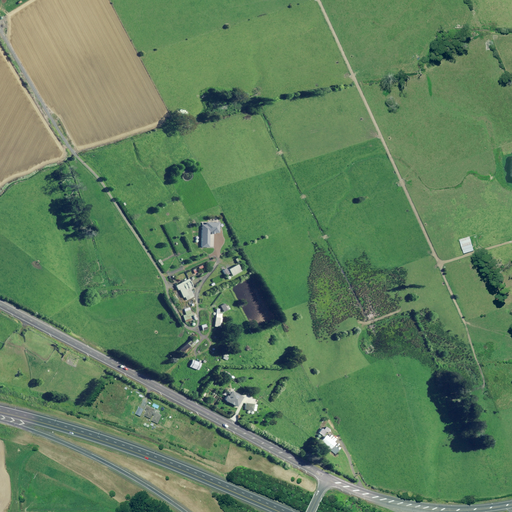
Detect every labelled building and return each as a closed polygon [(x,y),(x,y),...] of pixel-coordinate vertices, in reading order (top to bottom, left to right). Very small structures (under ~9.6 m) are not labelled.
[(208,237),(210,237),(210,234),(213,234),(213,231),(218,231),(218,224),(212,223),(202,223),(202,233),(203,233),(203,237),(204,237),(204,243),(208,243),(208,237)] [(474,250),(470,237),(460,240),(464,253),(474,250)] [(240,271),(237,264),(228,269),(231,276),(240,271)] [(190,290),(193,288),(188,279),(182,282),(175,286),(177,290),(178,289),(183,298),(184,297),(186,300),(193,296),(190,290)] [(194,321),(194,320),(196,319),(194,313),(191,314),(189,307),(183,309),(185,314),(182,315),(184,322),(191,320),(192,322),(194,321)] [(182,355),(194,344),(198,341),(194,337),(190,340),(178,350),(182,355)] [(199,360),(198,362),(191,360),(188,367),(197,370),(200,364),(201,361),(199,360)] [(236,407),(241,397),(241,396),(227,388),(225,392),(228,394),(227,396),(225,396),(223,400),(236,407)] [(154,410),(147,406),(145,409),(147,410),(144,415),(150,418),(152,414),(154,415),(152,421),(158,424),(162,415),(154,411),(154,410)] [(334,446),(336,443),(334,442),(336,439),(332,436),(330,439),(326,435),(321,441),(331,449),(330,450),(335,455),(339,450),(334,446)]
